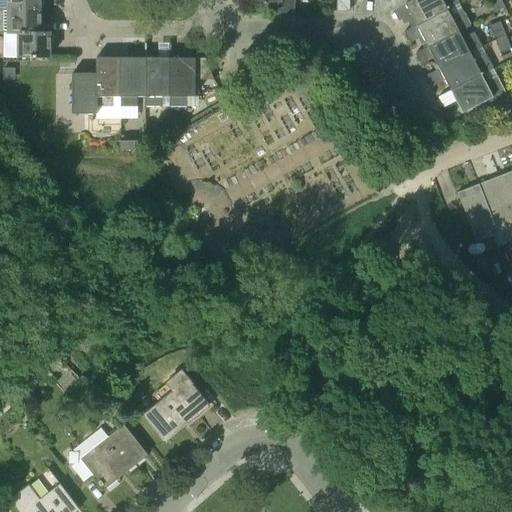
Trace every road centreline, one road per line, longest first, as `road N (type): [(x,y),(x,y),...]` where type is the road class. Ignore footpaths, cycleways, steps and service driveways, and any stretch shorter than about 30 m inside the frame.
road 1 (residential): [(412,107),(370,34),(230,30),(212,18)]
road 2 (residential): [(212,18),(197,29),(104,27),(90,25),(77,0)]
road 3 (residential): [(156,511),(230,449),(264,438)]
